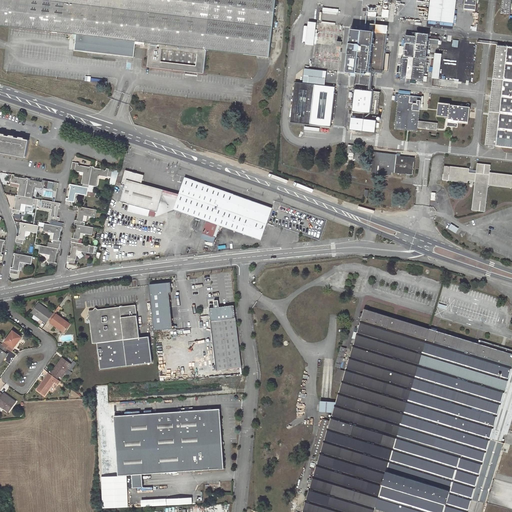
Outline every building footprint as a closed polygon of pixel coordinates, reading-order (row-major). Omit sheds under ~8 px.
[(275,0),(0,0),(0,25),(79,35),(77,50),(134,57),(136,41),(151,43),(148,67),(204,73),(207,50),(269,57),(275,0)] [(431,0),(429,20),(453,23),(455,0),(431,0)] [(465,0),(464,10),(476,11),(476,0),(465,0)] [(502,0),(501,13),(510,15),(511,0),(502,0)] [(367,6),(366,15),(376,17),(377,7),(367,6)] [(470,15),(469,23),(478,24),(479,15),(470,15)] [(309,27),(305,27),(304,45),(317,45),(318,22),(310,22),(309,27)] [(369,31),(387,33),(387,27),(370,24),(370,26),(369,31)] [(373,72),(382,73),(387,33),(369,31),(370,26),(360,25),(359,30),(350,29),(346,72),(350,72),(355,73),(373,75),(373,72)] [(427,60),(426,60),(429,34),(417,33),(416,36),(405,35),(404,49),(403,56),(400,78),(427,81),(427,77),(424,76),(425,68),(426,68),(427,60)] [(511,46),(497,45),(485,145),(511,147),(511,46)] [(437,53),(434,79),(441,80),(444,54),(437,53)] [(296,82),(317,84),(319,70),(297,67),(296,82)] [(295,82),(290,122),(331,127),(332,120),(335,93),(336,87),(317,84),(296,82),(295,82)] [(354,89),(352,111),(377,114),(380,92),(354,89)] [(421,97),(399,94),(395,129),(417,132),(418,128),(437,130),(438,123),(419,121),(421,97)] [(448,118),(447,126),(458,127),(458,123),(468,124),(470,107),(450,105),(450,104),(439,102),(437,117),(448,118)] [(376,120),(351,117),(350,130),(375,133),(376,120)] [(0,152),(26,157),(29,140),(24,139),(19,138),(15,138),(15,137),(10,136),(10,137),(5,136),(5,135),(0,134),(0,135),(0,134),(0,152)] [(348,145),(347,159),(353,159),(354,161),(355,161),(355,162),(356,163),(359,163),(361,163),(363,162),(364,160),(365,158),(365,156),(365,155),(364,154),(363,153),(363,152),(361,151),(360,151),(359,151),(358,151),(358,146),(348,145)] [(415,158),(396,155),(397,154),(374,151),(371,173),(387,175),(387,172),(391,172),(413,175),(415,158)] [(85,172),(82,184),(89,185),(93,167),(91,166),(90,167),(79,165),(79,163),(73,162),(71,169),(85,172)] [(488,185),(511,187),(511,174),(490,172),(491,165),(477,163),(476,173),(469,172),(469,168),(444,166),(443,180),(467,183),(468,180),(475,181),(472,210),(485,212),(488,185)] [(93,167),(89,185),(96,186),(98,175),(111,177),(113,170),(107,168),(106,170),(95,168),(95,167),(93,167)] [(113,170),(110,184),(116,185),(119,171),(113,170)] [(164,190),(142,184),(144,175),(126,170),(122,183),(126,184),(121,202),(150,210),(148,215),(155,217),(157,212),(164,190)] [(9,174),(7,181),(21,184),(18,195),(25,197),(28,178),(26,178),(26,179),(15,177),(15,175),(9,174)] [(186,177),(174,209),(207,221),(203,231),(215,235),(218,225),(261,240),(273,208),(186,177)] [(42,182),(31,180),(31,179),(28,178),(25,197),(32,198),(34,186),(53,190),(54,182),(43,180),(42,182)] [(70,184),(70,186),(71,187),(69,198),(67,198),(66,204),(73,206),(76,192),(87,194),(87,195),(94,197),(95,193),(88,191),(89,188),(70,184)] [(16,195),(16,197),(17,198),(15,209),(13,209),(12,213),(19,214),(22,203),(37,206),(39,199),(32,198),(25,197),(18,195),(16,195)] [(64,223),(58,222),(59,217),(57,217),(60,205),(61,206),(61,203),(42,200),(41,207),(53,209),(50,224),(63,227),(64,223)] [(86,222),(83,222),(84,215),(96,217),(97,210),(78,207),(78,209),(79,209),(77,221),(75,220),(75,224),(85,226),(86,222)] [(17,236),(16,242),(23,244),(26,230),(37,233),(39,226),(20,222),(20,224),(21,225),(19,236),(17,236)] [(48,243),(47,247),(59,249),(60,249),(61,241),(60,241),(62,229),(63,229),(63,227),(50,224),(45,223),(43,231),(55,233),(53,244),(49,243),(48,243)] [(72,238),(71,242),(72,242),(79,243),(81,232),(93,234),(94,228),(85,226),(75,224),(75,226),(76,227),(74,238),(72,238)] [(452,224),(449,229),(456,234),(460,229),(452,224)] [(70,262),(69,264),(75,265),(76,256),(78,250),(83,251),(89,252),(89,253),(94,254),(95,246),(79,243),(72,242),(71,244),(73,244),(70,256),(69,256),(67,262),(70,262)] [(57,263),(55,263),(57,251),(58,251),(59,249),(40,246),(39,252),(51,255),(49,265),(56,267),(57,263)] [(11,267),(10,273),(18,274),(20,261),(31,264),(33,257),(14,253),(14,256),(15,256),(13,268),(11,267)] [(172,281),(152,283),(155,329),(174,328),(174,318),(178,317),(177,306),(172,307),(171,292),(173,292),(172,281)] [(39,303),(32,312),(47,323),(49,321),(53,314),(39,303)] [(152,363),(149,336),(139,338),(135,305),(98,310),(95,308),(93,310),(92,310),(89,315),(89,316),(87,319),(89,321),(92,343),(97,343),(100,369),(152,363)] [(234,306),(209,308),(217,371),(242,368),(234,306)] [(302,511),(483,511),(505,443),(501,442),(505,429),(508,430),(511,416),(511,350),(481,341),(480,344),(365,309),(345,371),(342,383),(335,403),(320,402),(320,411),(333,412),(330,421),(322,419),(312,453),(319,456),(302,511)] [(51,322),(50,323),(64,333),(70,324),(57,315),(56,315),(54,313),(53,314),(49,321),(51,322)] [(189,329),(178,331),(179,337),(190,336),(189,329)] [(13,331),(3,345),(8,348),(12,351),(21,338),(13,331)] [(341,347),(335,366),(340,368),(346,349),(341,347)] [(62,358),(50,374),(57,379),(59,376),(62,378),(71,365),(62,358)] [(338,369),(335,380),(342,383),(345,371),(338,369)] [(49,373),(37,390),(44,396),(54,382),(58,385),(60,381),(57,379),(50,374),(49,373)] [(0,392),(0,405),(9,412),(16,402),(8,396),(7,398),(3,395),(0,392)] [(220,408),(111,416),(111,423),(115,423),(119,476),(133,475),(133,488),(144,487),(143,474),(225,468),(223,444),(224,443),(224,442),(224,441),(223,441),(220,408)]
